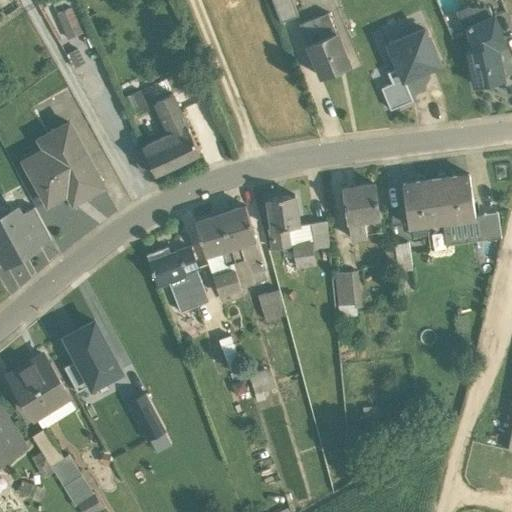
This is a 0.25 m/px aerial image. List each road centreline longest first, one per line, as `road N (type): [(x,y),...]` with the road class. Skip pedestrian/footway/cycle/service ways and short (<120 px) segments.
road 1 (residential): [(0,322),(143,211),(213,176),(294,155),(511,127)]
road 2 (track): [(443,511),(511,219)]
